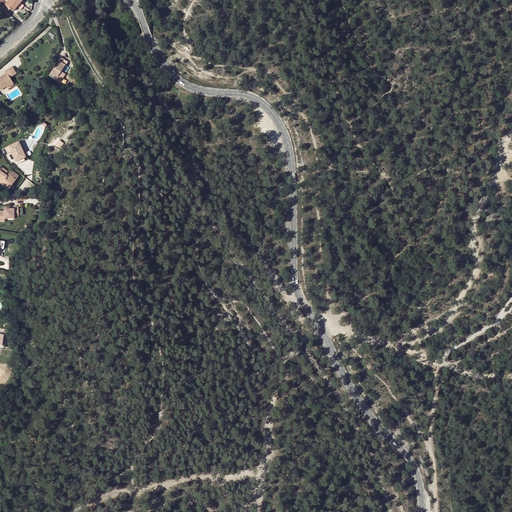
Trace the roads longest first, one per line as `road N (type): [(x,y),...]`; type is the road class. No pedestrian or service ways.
road 1 (tertiary): [(129,0),(175,77),(193,89),(251,99),(284,133),(300,296),(362,405),(408,460),(422,511)]
road 2 (track): [(75,511),(111,492),(255,466),(287,356),(318,329)]
road 3 (track): [(511,155),(481,224),(478,266),(443,328),(394,346)]
road 4 (track): [(428,511),(440,362)]
road 5 (track): [(440,362),(307,311)]
